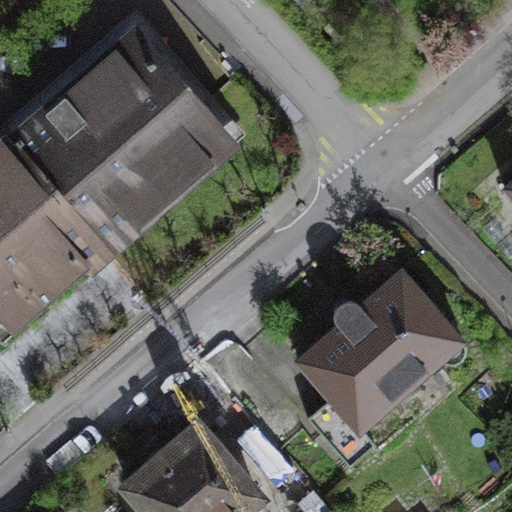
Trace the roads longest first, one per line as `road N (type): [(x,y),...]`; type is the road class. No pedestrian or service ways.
road 1 (residential): [(0,494),(379,160)]
road 2 (residential): [(227,0),(379,160)]
road 3 (residential): [(379,160),(511,310)]
road 4 (residential): [(379,160),(511,49)]
